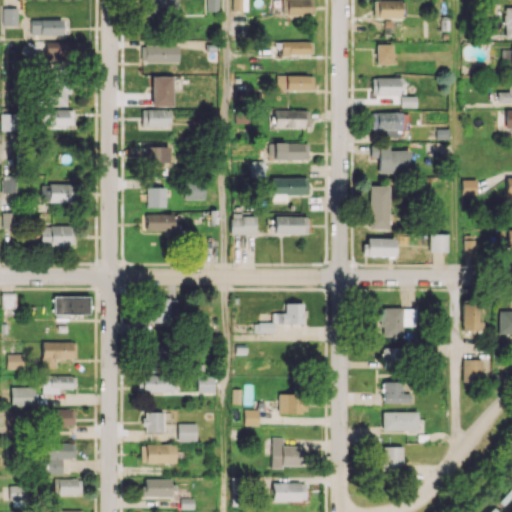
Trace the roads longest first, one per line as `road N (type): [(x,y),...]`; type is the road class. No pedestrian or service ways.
road 1 (residential): [(511,277),(0,276)]
road 2 (residential): [(340,0),(339,511)]
road 3 (residential): [(109,0),(108,511)]
road 4 (residential): [(511,394),(432,492),(401,511)]
